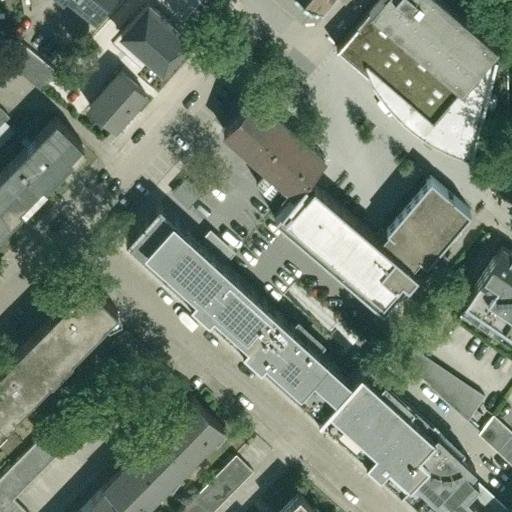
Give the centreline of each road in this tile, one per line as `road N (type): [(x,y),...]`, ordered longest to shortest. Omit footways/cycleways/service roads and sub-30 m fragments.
road 1 (residential): [(65,205),(301,430)]
road 2 (residential): [(255,0),(65,205)]
road 3 (unknown): [(59,511),(160,403),(197,328)]
